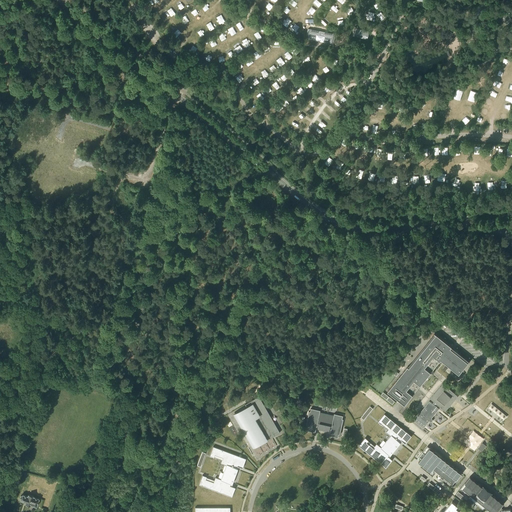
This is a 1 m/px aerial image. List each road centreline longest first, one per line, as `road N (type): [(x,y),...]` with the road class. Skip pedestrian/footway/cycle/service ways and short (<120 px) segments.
road 1 (secondary): [(511,229),(365,229),(325,218),(61,0)]
road 2 (track): [(314,154),(299,180),(295,216),(276,229),(135,511)]
road 3 (residential): [(250,511),(262,478),(284,457),(308,449),(354,471),(365,511)]
